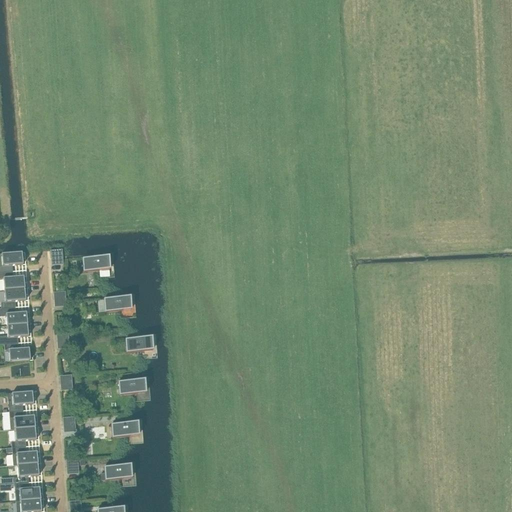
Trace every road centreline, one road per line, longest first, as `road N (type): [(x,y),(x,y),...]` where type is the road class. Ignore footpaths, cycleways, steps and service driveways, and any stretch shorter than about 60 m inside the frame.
road 1 (residential): [(52,383),(42,254)]
road 2 (residential): [(61,511),(52,383)]
